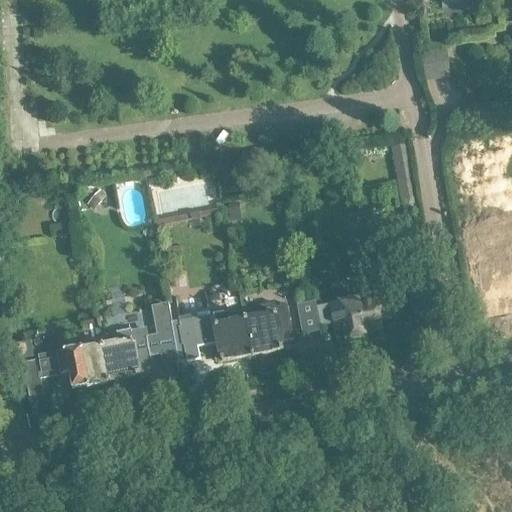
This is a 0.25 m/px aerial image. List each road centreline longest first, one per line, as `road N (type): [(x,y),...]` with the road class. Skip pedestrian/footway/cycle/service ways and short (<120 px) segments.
road 1 (track): [(19,0),(30,140),(412,92)]
road 2 (tertiary): [(0,460),(511,366)]
